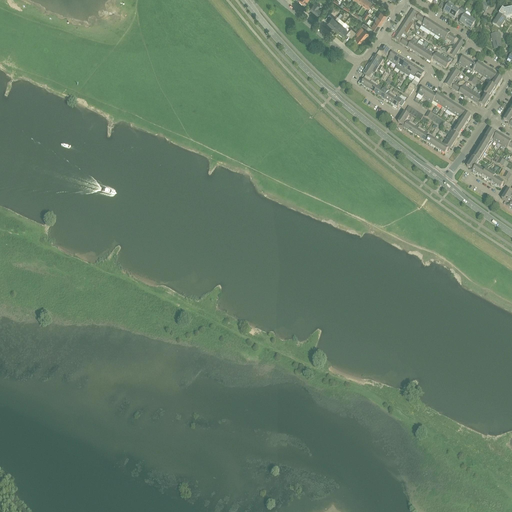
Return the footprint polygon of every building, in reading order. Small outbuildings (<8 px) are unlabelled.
[(447,0),(444,5),(446,7),(443,12),(445,14),(446,13),(449,15),(454,8),(448,4),(450,2),(447,0)] [(314,4),(314,3),(310,8),(312,10),(313,12),(314,11),(318,14),(320,15),(323,12),(321,10),(318,7),(320,5),(316,1),(314,4)] [(454,20),(457,14),(460,16),(464,10),(461,8),(456,5),(454,8),(449,15),(452,17),(452,18),(454,20)] [(462,23),(466,26),(470,18),(470,17),(470,16),(470,15),(470,14),(467,12),(466,12),(469,8),(466,6),(464,10),(460,16),(463,18),(459,23),(461,24),(462,23)] [(511,8),(510,9),(505,10),(502,9),(499,15),(506,19),(511,18),(511,8)] [(412,9),(407,17),(412,20),(414,18),(416,19),(419,14),(412,9)] [(382,11),(378,16),(384,20),(387,14),(382,11)] [(327,22),(333,26),(337,21),(335,19),(332,17),(329,14),(325,20),(327,22)] [(426,19),(419,14),(416,19),(419,21),(417,23),(422,26),(426,19)] [(499,15),(496,20),(503,24),(506,19),(499,15)] [(378,16),(375,21),(380,25),(384,20),(378,16)] [(407,17),(403,24),(410,29),(413,24),(411,22),(412,20),(407,17)] [(476,22),(470,18),(466,26),(468,27),(468,28),(471,30),(476,22)] [(422,26),(426,29),(431,22),(426,19),(422,26)] [(493,25),(494,25),(491,29),(495,30),(497,27),(500,29),(503,24),(496,20),(493,25)] [(342,26),(342,25),(339,23),(340,22),(338,21),(337,21),(333,26),(338,31),(342,26)] [(371,27),(377,30),(380,25),(375,21),(371,27)] [(426,29),(431,32),(436,25),(431,22),(426,29)] [(373,34),(375,31),(364,23),(362,26),(367,29),(373,34)] [(403,24),(398,31),(403,35),(405,32),(407,34),(410,29),(403,24)] [(431,32),(435,35),(440,28),(436,25),(431,32)] [(348,30),(345,28),(345,27),(342,26),(338,31),(344,35),(348,30)] [(369,33),(362,27),(354,37),(361,43),(369,33)] [(435,35),(440,38),(445,30),(440,28),(435,35)] [(495,34),(495,30),(491,29),(492,34),(491,34),(494,50),(506,47),(505,42),(502,43),(499,33),(495,34)] [(449,34),(445,30),(440,38),(445,41),(449,34)] [(393,39),(401,44),(404,39),(402,37),(403,35),(398,31),(393,39)] [(457,38),(449,34),(445,41),(449,44),(451,42),(454,43),(457,38)] [(406,40),(404,39),(401,44),(408,48),(412,40),(408,37),(406,40)] [(408,48),(413,51),(417,43),(415,42),(416,39),(414,38),(412,40),(408,48)] [(464,43),(457,38),(454,43),(456,45),(454,47),(459,50),(464,43)] [(413,51),(417,54),(422,46),(417,43),(413,51)] [(382,46),(378,53),(383,57),(385,58),(387,55),(386,55),(390,51),(382,46)] [(417,54),(422,57),(427,49),(422,46),(417,54)] [(447,53),(454,58),(459,50),(454,47),(453,50),(450,48),(447,53)] [(422,57),(426,60),(431,52),(427,49),(422,57)] [(397,55),(390,51),(386,55),(387,55),(389,57),(387,60),(389,61),(389,62),(392,64),(392,63),(397,55)] [(426,60),(431,63),(437,53),(437,52),(435,55),(431,52),(426,60)] [(381,59),(383,57),(378,53),(373,61),(380,66),(384,61),(381,59)] [(431,63),(432,62),(432,60),(437,63),(442,56),(437,53),(431,63)] [(392,63),(397,66),(402,58),(397,55),(392,63)] [(444,57),(442,56),(437,63),(441,66),(446,58),(447,57),(445,56),(444,57)] [(458,64),(461,66),(460,67),(462,68),(463,67),(468,60),(463,56),(458,64)] [(395,68),(400,71),(406,61),(402,58),(397,66),(395,68)] [(451,61),(446,58),(441,66),(446,69),(451,61)] [(472,63),(468,60),(463,67),(467,70),(472,63)] [(373,61),(370,65),(378,70),(377,70),(379,72),(382,67),(380,66),(373,61)] [(400,71),(405,74),(411,64),(406,61),(400,71)] [(467,70),(472,73),(474,71),(474,70),(477,65),(472,63),(467,70)] [(478,63),(478,64),(477,65),(474,70),(474,71),(478,73),(483,66),(478,63)] [(409,77),(411,75),(416,67),(411,64),(405,74),(409,77)] [(375,75),(377,70),(378,70),(370,65),(367,70),(375,75)] [(478,73),(483,76),(488,69),(483,66),(478,73)] [(411,75),(415,78),(420,70),(416,67),(411,75)] [(458,79),(461,74),(462,74),(454,69),(449,76),(454,79),(456,77),(458,79)] [(483,76),(487,79),(492,72),(488,69),(483,76)] [(375,75),(367,70),(364,75),(372,79),(375,75)] [(425,73),(420,70),(415,78),(420,81),(425,73)] [(492,82),(497,75),(492,72),(487,79),(492,82)] [(485,108),(489,101),(502,80),(499,78),(500,77),(498,75),(491,86),(490,85),(488,88),(487,87),(485,91),(486,92),(484,95),(485,95),(479,106),(481,107),(482,106),(485,108)] [(359,83),(361,84),(361,85),(366,88),(371,80),(363,76),(362,77),(365,79),(363,81),(362,80),(359,83)] [(455,84),(453,82),(452,82),(454,79),(449,76),(445,84),(452,88),(455,84)] [(469,82),(479,88),(482,83),(472,77),(469,82)] [(366,88),(370,91),(375,83),(371,80),(366,88)] [(370,91),(375,94),(380,86),(375,83),(370,91)] [(458,85),(455,84),(452,88),(459,93),(464,85),(459,83),(458,85)] [(459,93),(463,96),(468,88),(464,85),(459,93)] [(375,94),(379,97),(384,89),(380,86),(375,94)] [(422,87),(417,95),(421,97),(420,99),(421,100),(427,90),(422,87)] [(463,96),(468,99),(473,91),(474,89),(472,88),(471,90),(468,88),(463,96)] [(379,97),(384,99),(389,92),(384,89),(379,97)] [(432,93),(427,90),(421,100),(420,101),(422,102),(424,99),(427,101),(432,93)] [(468,99),(473,102),(478,94),(473,91),(468,99)] [(384,99),(389,102),(393,95),(389,92),(384,99)] [(438,94),(437,95),(436,96),(432,93),(427,101),(431,104),(438,94)] [(434,101),(438,104),(443,97),(438,94),(431,104),(432,104),(434,101)] [(482,97),(478,94),(473,102),(478,105),(482,97)] [(389,102),(393,105),(398,98),(393,95),(389,102)] [(438,104),(442,107),(447,100),(443,97),(438,104)] [(402,108),(405,102),(403,101),(398,98),(393,105),(398,108),(399,106),(402,108)] [(452,103),(447,100),(442,107),(447,110),(452,103)] [(456,106),(452,103),(447,110),(445,112),(450,115),(452,113),(456,106)] [(461,109),(456,106),(452,113),(456,116),(461,109)] [(511,107),(503,121),(507,123),(506,124),(508,125),(511,118),(511,107)] [(461,119),(466,112),(461,109),(456,116),(461,119)] [(425,117),(442,127),(445,123),(428,112),(425,117)] [(467,112),(454,131),(454,132),(459,135),(471,117),(468,115),(469,113),(467,112)] [(404,113),(401,118),(406,121),(409,118),(411,119),(412,117),(410,115),(410,117),(404,113)] [(400,126),(402,127),(406,121),(401,118),(398,123),(401,125),(400,126)] [(408,121),(403,128),(408,131),(413,124),(408,121)] [(417,126),(413,124),(408,131),(413,134),(417,126)] [(422,129),(417,126),(413,134),(417,137),(422,129)] [(422,140),(427,132),(422,129),(417,137),(422,140)] [(445,133),(448,136),(456,140),(459,135),(454,132),(452,130),(450,133),(446,131),(445,133)] [(490,130),(467,167),(472,170),(478,161),(479,162),(481,159),(482,160),(485,156),(483,155),(487,150),(488,151),(490,147),(489,146),(491,143),(490,142),(496,132),(494,131),(493,132),(490,130)] [(432,135),(427,132),(422,140),(427,143),(430,138),(432,135)] [(497,132),(493,140),(497,143),(502,136),(497,132)] [(448,136),(446,140),(453,145),(456,140),(448,136)] [(497,143),(502,146),(507,138),(502,136),(497,143)] [(450,150),(430,138),(427,143),(445,155),(447,152),(448,152),(450,150)] [(502,146),(507,149),(511,141),(507,138),(502,146)] [(450,149),(453,145),(446,140),(443,144),(450,149)] [(502,167),(505,161),(497,156),(493,161),(502,167)] [(501,190),(502,187),(503,186),(504,187),(506,184),(501,181),(500,182),(495,179),(496,177),(493,176),(493,174),(491,173),(493,170),(492,169),(489,173),(486,171),(485,172),(476,167),(472,172),(501,190)] [(499,175),(508,180),(511,175),(503,170),(499,175)] [(502,200),(505,202),(505,201),(510,204),(510,203),(511,200),(511,199),(505,195),(502,200)]
